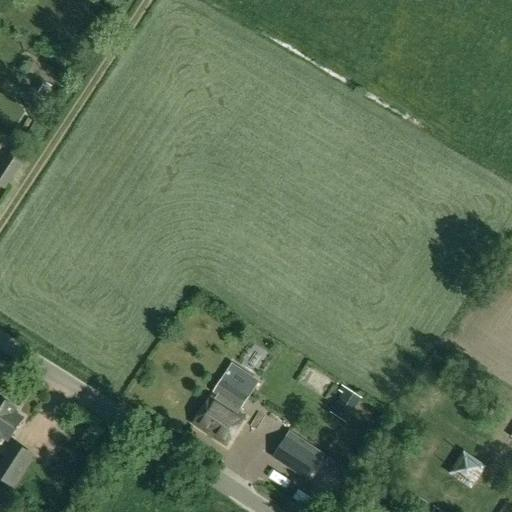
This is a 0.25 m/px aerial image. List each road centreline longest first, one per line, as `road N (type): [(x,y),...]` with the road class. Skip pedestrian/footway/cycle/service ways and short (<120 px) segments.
road 1 (unclassified): [(268,511),(0,339)]
road 2 (track): [(0,220),(144,0)]
